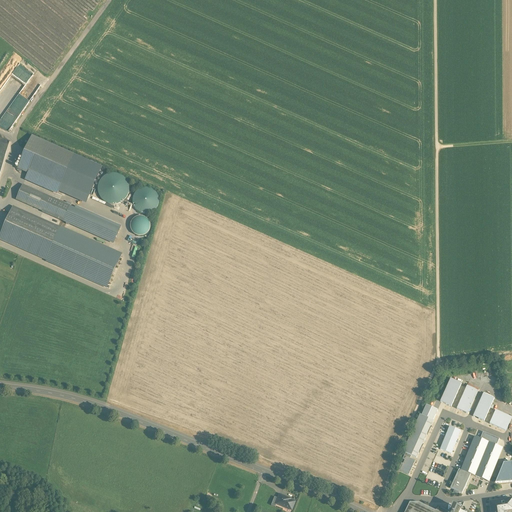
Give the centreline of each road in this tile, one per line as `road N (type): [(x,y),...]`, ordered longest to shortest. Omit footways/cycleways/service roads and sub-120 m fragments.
road 1 (tertiary): [(0,385),(85,400),(358,511)]
road 2 (unclassified): [(435,0),(438,361)]
road 3 (track): [(110,0),(17,126),(0,186)]
road 4 (track): [(438,361),(379,511)]
road 5 (residential): [(405,498),(444,413),(469,423)]
